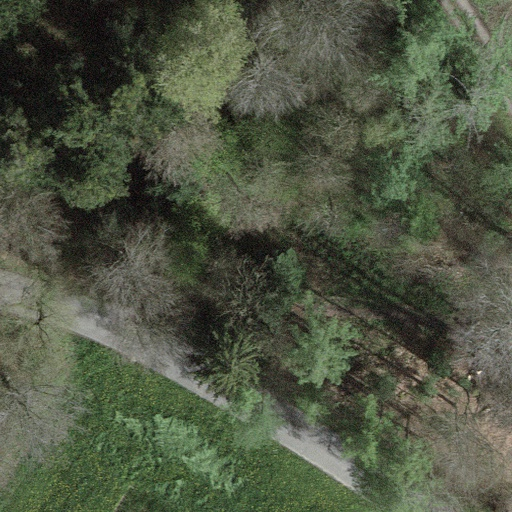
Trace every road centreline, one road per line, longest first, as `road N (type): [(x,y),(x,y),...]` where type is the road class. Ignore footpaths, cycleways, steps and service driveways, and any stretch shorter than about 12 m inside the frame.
road 1 (unclassified): [(405,511),(207,381),(0,288)]
road 2 (track): [(511,325),(466,305),(347,302),(80,324)]
road 3 (track): [(427,0),(495,145),(511,161)]
